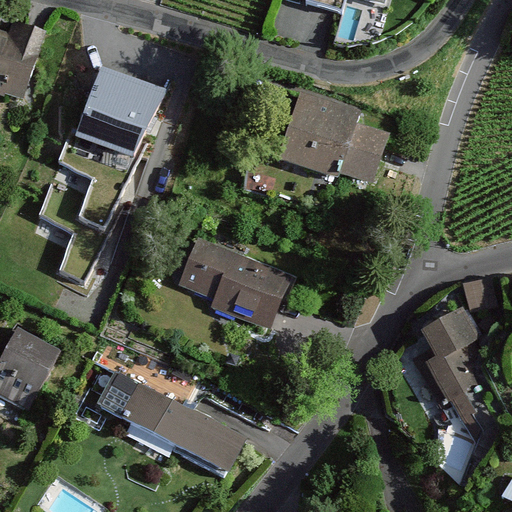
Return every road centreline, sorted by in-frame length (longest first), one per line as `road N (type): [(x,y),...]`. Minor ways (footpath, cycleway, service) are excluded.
road 1 (residential): [(97,0),(313,69),(355,74),(400,65),(438,44),(466,0)]
road 2 (residential): [(511,5),(439,170),(421,279)]
road 3 (residential): [(421,279),(364,375),(261,511)]
